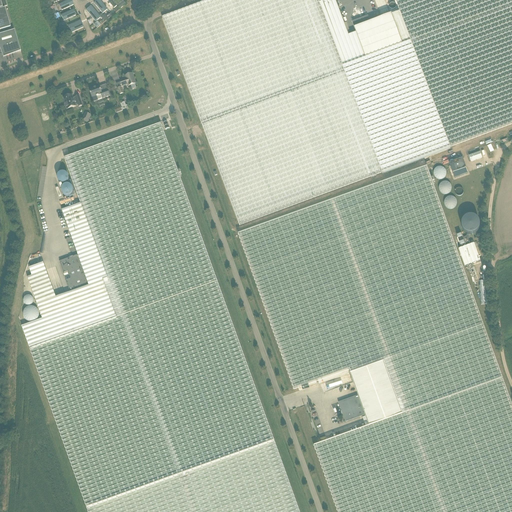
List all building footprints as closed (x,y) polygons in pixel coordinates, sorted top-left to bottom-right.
[(111,0),(106,0),(114,9),(117,6),(111,0)] [(122,0),(116,5),(118,7),(120,9),(123,7),(126,4),(124,2),(122,0)] [(511,0),(394,0),(399,12),(392,15),(391,14),(370,22),(368,16),(352,22),(356,33),(349,36),(335,0),(328,0),(319,3),(318,0),(212,0),(162,19),(239,226),(511,124),(511,0)] [(108,11),(100,1),(95,5),(103,15),(108,11)] [(58,8),(60,12),(72,6),(70,2),(58,8)] [(86,10),(96,22),(101,18),(91,6),(86,10)] [(4,8),(0,9),(0,30),(10,27),(4,8)] [(76,16),(74,12),(60,18),(62,22),(76,16)] [(81,21),(69,26),(72,33),(84,28),(81,21)] [(20,52),(14,30),(0,34),(0,48),(1,48),(3,56),(20,51),(20,52)] [(125,77),(126,80),(124,80),(120,81),(122,87),(128,85),(128,86),(136,84),(132,74),(125,77)] [(94,87),(89,89),(92,98),(93,102),(98,100),(102,99),(110,96),(108,90),(101,92),(100,86),(94,88),(94,87)] [(75,97),(76,98),(73,99),(72,95),(68,97),(67,96),(65,97),(64,98),(63,98),(65,102),(64,102),(67,110),(76,106),(78,105),(79,107),(82,106),(79,96),(75,97)] [(120,103),(122,111),(129,108),(127,105),(125,105),(124,102),(120,103)] [(70,279),(67,280),(66,281),(70,292),(56,297),(46,270),(27,277),(42,319),(22,327),(87,511),(299,511),(161,124),(64,159),(81,204),(62,210),(79,259),(65,264),(70,279)] [(480,152),(469,156),(471,162),(482,158),(480,152)] [(462,158),(449,163),(453,174),(454,178),(468,174),(466,169),(462,158)] [(426,167),(238,235),(294,390),(349,370),(350,372),(351,373),(350,374),(358,396),(339,403),(345,422),(365,415),(369,426),(366,427),(314,446),(337,511),(511,511),(511,407),(492,351),(426,167)] [(444,179),(445,167),(435,167),(434,178),(444,179)] [(69,177),(68,175),(68,174),(67,173),(65,172),(64,172),(62,172),(61,172),(59,173),(58,175),(58,177),(58,179),(58,180),(59,181),(60,182),(61,182),(63,183),(64,183),(65,183),(66,182),(67,181),(68,180),(69,178),(69,177)] [(74,190),(73,188),(73,187),(72,186),(70,185),(69,184),(67,184),(66,185),(64,186),(63,187),(63,189),(63,191),(63,192),(64,193),(65,194),(66,195),(68,195),(69,195),(70,195),(71,195),(72,194),(73,192),(74,191),(74,190)] [(479,219),(463,214),(459,230),(474,235),(479,219)] [(465,244),(462,234),(457,236),(460,246),(465,244)] [(474,244),(458,249),(465,267),(480,261),(474,244)] [(482,304),(488,303),(483,280),(478,281),(482,304)] [(39,315),(39,314),(39,313),(39,312),(38,310),(37,309),(36,308),(35,307),(33,307),(32,306),(30,306),(29,307),(27,308),(26,308),(24,310),(24,311),(23,313),(23,314),(23,316),(23,317),(24,319),(25,320),(26,321),(28,322),(30,322),(31,323),(32,322),(34,322),(35,322),(37,321),(38,319),(38,318),(39,316),(39,315)]
